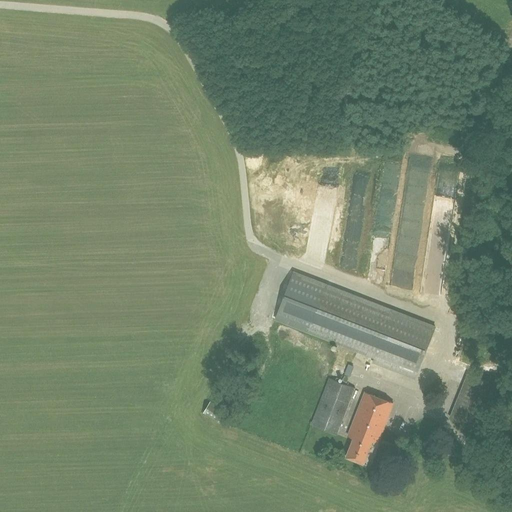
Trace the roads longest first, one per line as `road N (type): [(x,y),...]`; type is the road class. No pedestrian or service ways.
road 1 (track): [(0,6),(169,27),(237,145),(251,241),(315,274),(443,320)]
road 2 (track): [(511,44),(471,145),(442,329),(420,405)]
